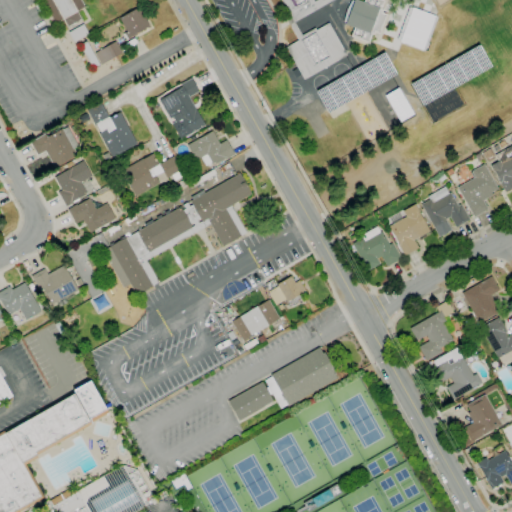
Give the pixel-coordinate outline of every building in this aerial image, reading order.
[(67,27),(63,19),(55,24),(41,0),(81,0),(85,7),(77,12),(81,19),(67,27)] [(291,17),(281,0),(334,0),(294,22),(291,17)] [(368,43),(351,36),(354,28),(345,24),(345,23),(343,22),(346,10),(351,0),(354,1),(354,0),(357,0),(363,2),(364,0),(384,0),(381,9),(382,10),(381,13),(386,14),(379,34),(374,32),(373,34),(371,34),(368,43)] [(126,40),(122,34),(127,31),(119,18),(139,7),(150,27),(126,40)] [(436,16),(412,7),(398,42),(423,51),(436,16)] [(298,40),(286,20),(291,17),(294,22),(301,35),(315,28),(316,30),(298,40)] [(316,30),(328,23),(347,55),(303,80),(285,47),(298,40),(316,30)] [(74,43),(68,33),(83,24),(89,34),(74,43)] [(101,65),(94,53),(115,41),(122,53),(101,65)] [(180,140),(171,124),(175,122),(172,117),(170,119),(159,100),(182,87),(180,84),(190,78),(198,92),(189,97),(205,125),(180,140)] [(112,157),(99,134),(100,133),(96,125),(94,126),(86,111),(100,103),(104,110),(108,117),(110,116),(111,117),(120,112),(137,144),(112,157)] [(81,122),(79,117),(84,114),(87,120),(81,122)] [(55,167),(45,151),(37,155),(30,142),(45,133),(47,137),(62,128),(63,129),(67,127),(78,146),(74,148),(77,154),(55,167)] [(205,166),(201,158),(195,161),(187,145),(212,131),(219,144),(226,140),(234,155),(225,160),(225,158),(212,165),(211,163),(205,166)] [(511,187),(505,192),(490,166),(498,161),(495,155),(511,144),(511,187)] [(488,162),(482,153),(490,148),(494,156),(493,156),(495,158),(488,162)] [(135,196),(121,171),(143,158),(143,159),(153,153),(158,163),(159,163),(160,164),(173,156),(181,170),(179,171),(182,176),(175,181),(172,175),(166,178),(163,172),(155,176),(159,183),(135,196)] [(66,206),(58,192),(62,190),(54,178),(60,174),(57,169),(61,166),(64,171),(82,161),(92,176),(80,183),(86,193),(79,198),(80,199),(74,203),(73,202),(66,206)] [(474,217),(457,188),(473,178),(470,173),(472,172),(471,171),(483,164),(497,189),(491,192),(492,195),(483,201),(488,209),(474,217)] [(448,176),(445,171),(451,168),(454,173),(448,176)] [(136,295),(123,271),(116,275),(110,264),(116,260),(109,248),(145,226),(144,224),(151,220),(153,222),(157,220),(156,217),(161,214),(162,217),(165,215),(163,213),(169,210),(170,212),(180,207),(183,206),(183,205),(187,202),(187,203),(239,173),(251,194),(230,206),(246,233),(222,246),(209,224),(146,261),(158,283),(136,295)] [(440,182),(437,179),(443,173),(446,176),(440,182)] [(177,189),(174,185),(186,178),(189,182),(177,189)] [(438,237),(425,214),(424,215),(421,210),(423,209),(420,205),(430,199),(428,196),(444,187),(448,194),(450,192),(458,206),(461,204),(470,219),(455,227),(450,217),(445,219),(451,230),(438,237)] [(89,233),(82,220),(75,224),(67,209),(77,204),(77,205),(89,198),(95,209),(106,203),(115,219),(89,233)] [(404,256),(388,227),(393,224),(390,219),(399,214),(402,219),(406,217),(402,211),(415,204),(419,211),(419,212),(429,231),(414,240),(418,248),(404,256)] [(109,234),(107,230),(117,224),(120,229),(109,234)] [(367,271),(352,244),(360,239),(358,236),(376,226),(380,232),(381,232),(389,245),(391,243),(401,259),(387,267),(381,256),(376,259),(379,264),(367,271)] [(52,305),(43,289),(40,291),(31,276),(44,269),(47,274),(64,265),(66,269),(72,265),(76,272),(70,276),(77,290),(73,292),(75,295),(63,302),(61,300),(52,305)] [(287,302),(285,299),(275,305),(267,292),(277,286),(276,285),(290,276),(295,283),(299,280),(305,291),(287,302)] [(479,323),(462,293),(491,276),(499,290),(491,295),(496,304),(493,306),(497,313),(479,323)] [(78,286),(75,280),(79,278),(83,284),(78,286)] [(26,320),(19,309),(8,315),(0,299),(0,291),(10,286),(12,289),(25,282),(41,311),(26,320)] [(31,291),(28,285),(32,283),(36,289),(31,291)] [(244,342),(243,341),(242,341),(231,322),(268,300),(279,319),(250,336),(251,338),(244,342)] [(427,361),(418,347),(429,341),(426,335),(416,341),(409,329),(438,312),(435,307),(447,300),(453,312),(455,311),(458,316),(453,319),(450,314),(445,318),(446,320),(448,319),(454,330),(449,333),(453,340),(439,348),(442,352),(427,361)] [(511,358),(502,364),(499,358),(497,359),(480,328),(498,317),(506,332),(505,332),(507,337),(511,334),(511,350),(511,351),(511,353),(511,358)] [(258,343),(245,351),(242,346),(255,338),(258,343)] [(265,388),(268,386),(264,380),(271,376),(270,375),(319,347),(322,353),(324,352),(335,372),(333,373),(336,379),(288,406),(287,405),(280,409),(272,393),(269,395),(265,388)] [(453,400),(446,388),(453,384),(449,377),(439,383),(431,370),(436,367),(433,361),(456,347),(472,375),(476,373),(481,383),(453,400)] [(0,404),(0,374),(13,397),(0,404)] [(38,486),(40,486),(44,492),(43,494),(45,498),(19,511),(0,511),(0,433),(6,430),(7,432),(74,394),(73,392),(74,392),(73,391),(90,381),(108,413),(91,423),(84,409),(83,410),(91,424),(36,455),(37,457),(26,464),(27,467),(27,466),(29,467),(33,472),(32,474),(38,486)] [(269,395),(272,401),(238,420),(228,401),(262,382),(265,388),(269,395)] [(472,442),(464,427),(472,423),(467,413),(470,411),(466,405),(484,395),(501,425),(472,442)] [(490,490),(475,463),(486,457),(487,460),(504,451),(508,458),(510,457),(511,460),(511,461),(511,462),(511,483),(511,484),(505,474),(500,477),(503,483),(490,490)] [(137,470),(153,498),(143,503),(145,506),(134,511),(55,511),(49,500),(74,486),(76,491),(122,465),(137,470)] [(309,511),(303,503),(336,484),(342,493),(309,511)]
